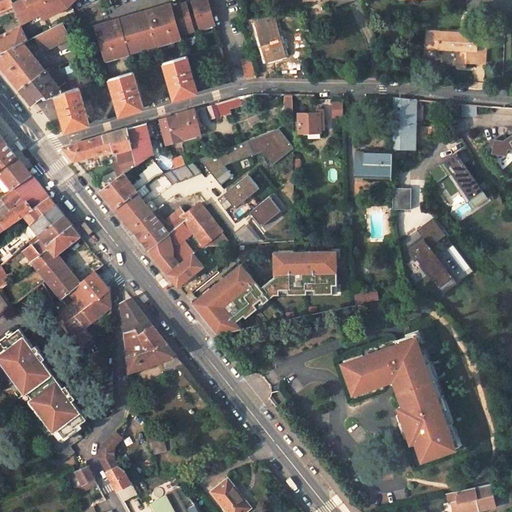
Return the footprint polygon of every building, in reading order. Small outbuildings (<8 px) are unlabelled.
[(0,0),(0,12),(11,7),(14,16),(17,14),(12,3),(11,0),(0,0)] [(18,0),(12,3),(17,14),(19,20),(20,23),(41,13),(43,18),(71,5),(68,0),(18,0)] [(172,38),(214,26),(206,0),(199,0),(191,2),(196,20),(190,21),(185,4),(148,15),(147,12),(138,14),(139,17),(127,21),(126,18),(117,21),(118,24),(96,30),(104,58),(111,56),(111,58),(134,52),(133,50),(149,45),(150,47),(172,41),(172,38)] [(264,62),(283,57),(272,17),(253,23),(264,62)] [(35,36),(43,52),(70,38),(63,23),(35,36)] [(28,40),(21,26),(0,36),(0,54),(24,42),(28,40)] [(436,49),(437,32),(424,32),(424,49),(436,49)] [(482,64),(483,35),(437,32),(436,49),(456,51),(455,62),(482,64)] [(46,70),(24,42),(0,54),(0,65),(19,88),(19,89),(46,70)] [(198,92),(188,56),(164,63),(174,99),(198,92)] [(252,64),(250,57),(240,59),(242,67),(252,64)] [(252,64),(242,67),(245,78),(255,75),(252,64)] [(50,68),(46,70),(19,89),(32,105),(44,95),(46,98),(56,95),(79,88),(85,86),(82,78),(67,84),(61,89),(59,86),(61,84),(58,79),(55,81),(50,76),(54,73),(50,69),(50,68)] [(144,108),(133,72),(110,79),(121,115),(144,108)] [(56,95),(67,131),(90,124),(79,88),(56,95)] [(416,100),(393,98),(392,146),(415,146),(416,100)] [(211,118),(219,116),(216,103),(207,105),(211,118)] [(342,103),(333,103),(333,118),(342,118),(342,103)] [(180,140),(200,134),(195,109),(160,119),(167,142),(180,138),(180,140)] [(324,129),(324,110),(317,110),(317,114),(298,114),(299,133),(319,133),(319,129),(324,129)] [(136,164),(153,153),(151,139),(147,123),(127,129),(136,164)] [(74,161),(94,155),(95,158),(117,152),(122,169),(116,173),(119,177),(124,174),(136,164),(127,129),(63,148),(74,161)] [(499,136),(486,144),(495,158),(508,150),(504,144),(499,136)] [(0,169),(17,156),(6,142),(0,145),(0,169)] [(227,172),(225,162),(252,156),(249,143),(205,152),(211,176),(227,172)] [(392,153),(356,152),(356,173),(393,174),(394,159),(392,159),(392,153)] [(457,154),(444,164),(465,196),(478,187),(457,154)] [(32,174),(17,156),(0,169),(0,175),(11,189),(32,174)] [(183,165),(180,158),(172,161),(173,164),(174,169),(183,165)] [(157,171),(154,166),(137,179),(140,182),(134,187),(133,186),(134,185),(132,182),(131,183),(124,174),(119,177),(101,191),(115,209),(136,192),(156,175),(174,169),(173,164),(157,171)] [(444,164),(440,166),(448,178),(461,199),(465,196),(444,164)] [(440,166),(429,175),(436,187),(448,178),(440,166)] [(0,215),(3,218),(0,219),(0,232),(24,215),(50,197),(32,174),(11,189),(0,197),(0,215)] [(224,191),(232,205),(259,190),(251,176),(224,191)] [(411,189),(393,189),(393,209),(411,209),(411,189)] [(132,230),(153,213),(136,192),(115,209),(132,230)] [(56,205),(50,197),(24,215),(31,224),(56,205)] [(186,215),(182,210),(162,224),(153,213),(132,230),(149,250),(184,223),(190,231),(202,247),(221,232),(209,216),(215,211),(208,201),(201,206),(200,205),(186,215)] [(30,242),(64,215),(56,205),(31,224),(2,247),(6,252),(2,256),(5,261),(30,242)] [(226,206),(215,211),(209,216),(221,232),(202,247),(241,245),(226,206)] [(72,225),(64,215),(30,242),(32,245),(24,251),(31,261),(72,225)] [(419,230),(425,238),(431,246),(444,235),(432,220),(419,230)] [(198,255),(196,252),(180,265),(174,257),(173,249),(176,243),(190,231),(184,223),(149,250),(178,287),(204,267),(196,257),(198,255)] [(80,282),(57,255),(81,236),(72,225),(31,261),(33,264),(60,298),(68,292),(80,282)] [(425,238),(423,240),(451,278),(453,276),(431,246),(425,238)] [(423,240),(410,250),(438,287),(451,278),(423,240)] [(239,265),(191,303),(217,334),(241,329),(236,323),(243,316),(245,319),(256,310),(254,307),(261,302),(263,304),(273,296),(276,295),(276,290),(285,290),(285,295),(304,295),(304,291),(311,291),(311,295),(330,295),(330,288),(334,288),(333,253),(272,253),(272,278),(259,289),(239,265)] [(0,288),(9,281),(0,265),(0,288)] [(64,323),(109,290),(102,280),(95,271),(80,282),(68,292),(74,300),(58,313),(64,323)] [(77,347),(91,338),(85,327),(111,308),(109,290),(64,323),(77,347)] [(373,292),(360,295),(361,304),(362,304),(375,301),(373,292)] [(353,297),(354,306),(355,307),(361,305),(361,304),(360,295),(353,297)] [(152,326),(131,298),(121,304),(122,308),(125,308),(136,329),(138,334),(152,326)] [(254,307),(256,310),(263,304),(261,302),(254,307)] [(136,329),(125,308),(122,308),(124,332),(136,329)] [(167,344),(152,326),(138,334),(136,329),(124,332),(127,357),(167,344)] [(0,361),(9,374),(13,370),(24,385),(32,395),(43,410),(38,413),(52,432),(57,428),(62,435),(63,437),(53,445),(65,461),(74,454),(70,448),(83,438),(80,434),(91,426),(86,420),(71,399),(73,397),(68,391),(66,393),(61,387),(41,359),(36,353),(39,351),(34,344),(31,346),(17,327),(6,336),(5,334),(0,337),(0,361)] [(404,336),(405,339),(413,336),(416,345),(421,343),(417,331),(404,336)] [(396,347),(347,364),(348,367),(356,391),(358,394),(394,382),(406,415),(396,418),(400,430),(405,428),(408,438),(414,436),(416,443),(422,460),(452,449),(451,447),(444,427),(439,412),(435,400),(437,399),(434,389),(431,390),(427,377),(429,376),(426,366),(423,367),(419,354),(416,345),(413,336),(405,339),(394,343),(396,347)] [(163,361),(166,371),(183,364),(167,344),(127,357),(129,372),(163,361)] [(424,352),(419,354),(423,367),(426,366),(429,376),(427,377),(431,390),(434,389),(437,399),(435,400),(439,412),(446,410),(437,385),(433,386),(430,380),(435,378),(430,365),(429,365),(424,352)] [(356,391),(348,367),(342,369),(351,393),(356,391)] [(13,370),(9,374),(20,388),(24,385),(13,370)] [(140,413),(142,392),(130,391),(130,409),(140,413)] [(32,395),(27,398),(38,413),(43,410),(32,395)] [(99,456),(116,487),(124,501),(158,480),(156,474),(155,468),(130,480),(125,470),(119,466),(114,458),(116,446),(123,437),(127,424),(124,420),(103,444),(99,449),(99,456)] [(450,425),(444,427),(451,447),(457,445),(450,425)] [(57,428),(52,432),(57,438),(62,435),(57,428)] [(165,453),(161,434),(147,437),(150,452),(153,451),(154,455),(165,453)] [(72,489),(83,484),(94,479),(87,466),(75,471),(64,475),(72,489)] [(242,511),(250,506),(228,477),(211,490),(228,511),(242,511)] [(75,495),(96,484),(94,479),(83,484),(72,489),(75,495)] [(152,493),(156,499),(173,490),(170,484),(152,493)] [(453,504),(454,511),(461,511),(476,509),(477,511),(493,508),(488,485),(445,495),(447,506),(453,504)] [(179,490),(178,487),(173,490),(156,499),(150,503),(154,511),(196,511),(187,500),(190,497),(183,487),(179,490)]
